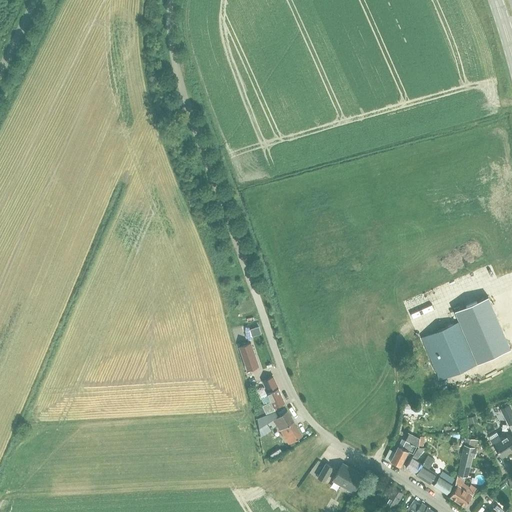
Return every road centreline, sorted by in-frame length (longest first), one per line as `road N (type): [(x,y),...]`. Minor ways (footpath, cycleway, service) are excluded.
road 1 (unclassified): [(170,0),(176,68),(254,294)]
road 2 (residential): [(448,511),(325,435),(280,369)]
road 3 (track): [(372,465),(394,415),(395,356),(414,321)]
